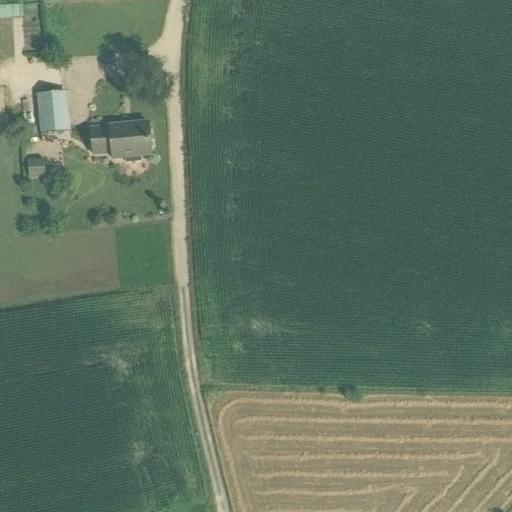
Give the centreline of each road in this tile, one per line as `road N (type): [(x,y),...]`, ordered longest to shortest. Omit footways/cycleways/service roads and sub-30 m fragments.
road 1 (track): [(179,0),(172,61),(183,284)]
road 2 (track): [(227,511),(183,284)]
